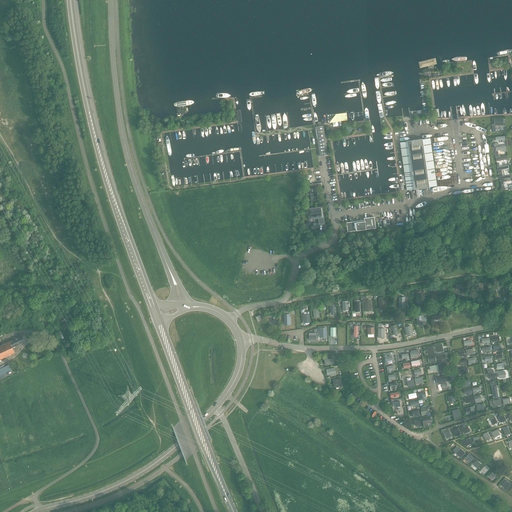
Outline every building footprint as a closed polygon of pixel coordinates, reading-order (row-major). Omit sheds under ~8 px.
[(437,64),(435,58),(418,62),(420,68),(437,64)] [(328,123),(338,122),(338,126),(338,129),(343,129),(343,125),(342,125),(341,121),(348,120),(347,112),(327,115),(328,123)] [(347,125),(344,131),(349,134),(352,129),(347,125)] [(323,127),(316,128),(320,156),(328,155),(323,127)] [(430,187),(437,186),(430,138),(423,139),(408,141),(408,142),(401,143),(408,190),(415,189),(415,190),(430,187)] [(503,176),(502,169),(509,168),(509,164),(497,167),(500,177),(503,176)] [(511,177),(501,178),(502,190),(507,189),(506,183),(510,182),(510,184),(511,184),(511,177)] [(310,209),(308,209),(309,214),(309,220),(318,218),(319,224),(324,224),(323,214),(322,214),(322,207),(310,209)] [(348,232),(376,228),(374,217),(364,218),(364,221),(352,223),(351,222),(347,222),(348,232)] [(461,288),(461,294),(466,294),(466,288),(466,284),(456,284),(456,288),(461,288)] [(423,315),(416,316),(418,325),(422,325),(421,322),(426,321),(425,317),(423,317),(423,315)] [(64,328),(72,325),(70,322),(67,323),(66,319),(61,321),(63,325),(62,325),(64,328)] [(21,336),(20,334),(17,335),(18,337),(0,345),(0,359),(15,353),(12,348),(24,342),(21,336)] [(327,356),(323,357),(325,365),(334,364),(334,358),(328,359),(327,356)] [(0,375),(12,370),(9,365),(0,368),(0,375)] [(452,380),(451,374),(436,377),(437,383),(452,380)] [(342,386),(340,378),(332,380),(334,387),(342,386)] [(424,396),(425,396),(425,392),(417,393),(418,397),(419,397),(419,400),(424,399),(424,396)] [(474,410),(473,406),(465,408),(466,415),(469,415),(468,411),(474,410)] [(501,422),(506,419),(503,414),(498,416),(501,422)] [(426,423),(430,422),(430,417),(422,419),(423,426),(427,425),(426,423)] [(461,433),(458,428),(452,430),(455,436),(461,433)] [(452,436),(449,430),(444,433),(446,438),(452,436)] [(457,447),(453,443),(449,446),(453,451),(457,447)] [(490,462),(501,452),(497,447),(486,457),(490,462)] [(465,453),(460,448),(457,452),(461,457),(465,453)] [(473,458),(469,454),(465,458),(469,462),(473,458)] [(511,485),(506,480),(502,484),(507,489),(511,485)]
